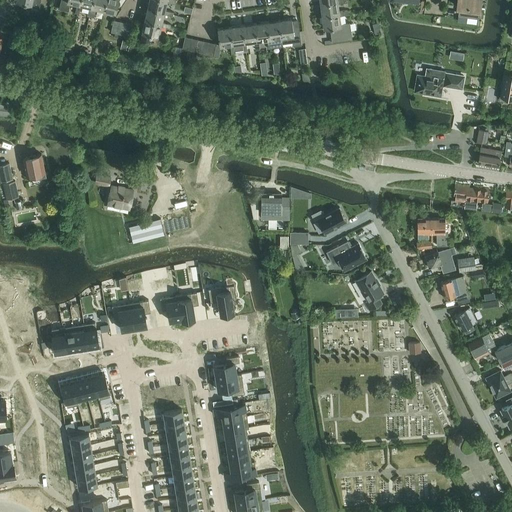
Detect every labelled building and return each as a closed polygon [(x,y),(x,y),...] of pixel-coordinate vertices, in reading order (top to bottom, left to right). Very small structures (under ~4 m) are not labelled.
[(16,0),(17,1),(20,2),(32,5),(31,6),(39,8),(40,4),(33,3),(33,0),(16,0)] [(79,4),(80,0),(61,0),(59,9),(69,11),(71,3),(77,5),(77,3),(79,4)] [(91,7),(92,0),(80,0),(79,4),(77,3),(77,5),(75,13),(79,14),(81,5),(89,7),(89,6),(91,7)] [(103,11),(105,0),(92,0),(91,7),(89,6),(89,7),(87,16),(94,17),(96,9),(103,11)] [(105,0),(103,11),(116,13),(119,0),(105,0)] [(165,10),(167,2),(166,2),(166,0),(149,0),(148,8),(164,12),(164,14),(165,14),(173,16),(174,12),(165,10)] [(480,9),(481,0),(457,0),(457,6),(459,7),(458,16),(479,18),(480,9)] [(340,12),(339,3),(338,3),(338,1),(321,3),(322,16),(339,13),(340,16),(341,16),(340,16),(349,14),(348,10),(340,12)] [(163,22),(165,14),(164,14),(164,12),(148,8),(145,20),(161,24),(161,26),(162,26),(170,28),(171,24),(163,22)] [(339,13),(322,16),(324,28),(330,27),(332,41),(353,39),(350,23),(342,24),(341,16),(340,16),(339,13)] [(282,38),(283,44),(293,42),(293,45),(301,44),(300,32),(294,32),(292,18),(279,20),(282,38)] [(118,34),(121,22),(114,20),(111,32),(118,34)] [(160,36),(162,26),(161,26),(161,24),(145,20),(142,32),(143,33),(141,40),(150,42),(152,35),(160,36)] [(283,46),(283,44),(282,38),(279,20),(267,22),(269,39),(267,39),(267,40),(268,48),(272,48),(283,46)] [(124,35),(126,23),(121,22),(118,34),(124,35)] [(259,41),(267,40),(267,39),(269,39),(267,22),(254,23),(257,40),(255,41),(255,42),(256,50),(260,49),(259,41)] [(126,23),(124,35),(130,36),(133,24),(126,23)] [(247,43),(255,42),(255,41),(257,40),(254,23),(242,25),(245,42),(242,42),(243,50),(244,52),(248,51),(247,43)] [(235,51),(243,50),(242,42),(245,42),(242,25),(230,27),(232,44),(230,44),(230,45),(231,54),(236,53),(235,51)] [(220,47),(230,45),(230,44),(232,44),(230,27),(218,29),(220,47)] [(189,51),(192,38),(185,37),(182,49),(188,50),(189,51)] [(121,48),(126,49),(129,40),(123,38),(121,48)] [(195,52),(198,39),(192,38),(189,51),(195,52)] [(201,53),(204,41),(198,39),(195,52),(197,52),(201,53)] [(207,54),(209,42),(204,41),(201,53),(207,54)] [(209,42),(207,54),(214,56),(217,44),(209,42)] [(130,44),(128,53),(135,54),(137,46),(130,44)] [(195,61),(197,52),(195,52),(189,51),(188,50),(186,59),(195,61)] [(462,88),(464,76),(444,72),(443,79),(418,75),(415,91),(441,95),(442,85),(462,88)] [(309,74),(302,73),(303,81),(310,82),(309,74)] [(511,74),(504,73),(503,79),(501,79),(499,87),(502,87),(500,100),(511,102),(511,104),(511,107),(511,74)] [(486,143),(488,131),(479,129),(477,142),(486,143)] [(499,167),(501,150),(481,147),(478,164),(499,167)] [(42,154),(23,158),(27,177),(36,175),(36,179),(46,177),(42,154)] [(0,177),(1,182),(14,179),(10,163),(0,164),(0,177)] [(110,187),(112,176),(97,174),(95,184),(110,187)] [(7,199),(19,196),(16,180),(4,183),(7,199)] [(111,184),(107,205),(130,210),(134,189),(125,187),(125,186),(118,185),(111,184)] [(489,203),(490,190),(490,189),(455,184),(454,196),(456,196),(455,200),(465,201),(466,200),(489,203)] [(282,192),(261,192),(261,211),(261,218),(290,219),(290,212),(290,208),(290,197),(282,197),(282,192)] [(258,198),(250,198),(251,203),(253,215),(254,218),(259,218),(258,198)] [(499,212),(500,204),(493,203),(492,211),(499,212)] [(321,209),(312,214),(315,221),(318,219),(325,233),(347,222),(339,207),(324,215),(321,209)] [(426,233),(430,233),(430,218),(418,218),(418,233),(418,239),(426,239),(426,233)] [(430,218),(430,233),(437,233),(437,246),(448,246),(448,232),(445,232),(445,218),(430,218)] [(161,219),(130,227),(134,243),(165,235),(161,219)] [(291,231),(290,243),(309,244),(308,243),(309,232),(291,231)] [(348,240),(327,251),(333,264),(339,261),(342,266),(344,270),(351,267),(355,265),(367,258),(359,242),(356,244),(351,246),(348,240)] [(431,241),(420,241),(421,249),(432,248),(432,241),(431,241)] [(298,244),(291,244),(292,254),(293,255),(297,253),(302,251),(298,244)] [(439,252),(427,256),(430,268),(441,265),(443,271),(455,268),(451,254),(456,252),(454,247),(440,252),(439,252)] [(460,271),(477,269),(475,256),(458,258),(460,271)] [(374,272),(358,280),(369,301),(366,303),(370,310),(383,304),(379,297),(385,294),(374,272)] [(470,298),(464,276),(456,278),(441,282),(445,299),(456,296),(458,302),(470,298)] [(234,284),(209,288),(211,302),(219,301),(221,314),(234,311),(232,297),(236,296),(236,298),(237,297),(235,283),(234,283),(234,284)] [(197,292),(179,295),(183,319),(183,318),(183,320),(195,318),(193,305),(199,304),(197,292)] [(179,295),(161,297),(163,310),(168,309),(169,314),(170,321),(183,319),(179,295)] [(149,299),(131,302),(135,328),(147,326),(145,313),(151,312),(149,299)] [(131,302),(112,305),(114,318),(120,317),(122,330),(135,328),(131,302)] [(351,308),(336,309),(336,317),(351,316),(351,308)] [(462,330),(477,322),(470,308),(454,315),(462,330)] [(95,321),(84,323),(88,347),(99,345),(95,321)] [(84,323),(74,325),(78,349),(88,347),(84,323)] [(74,325),(63,327),(67,351),(78,349),(74,325)] [(63,327),(52,328),(56,353),(67,351),(63,327)] [(477,360),(490,352),(497,349),(489,333),(482,337),(468,344),(477,360)] [(420,342),(410,343),(410,353),(421,352),(420,342)] [(501,362),(511,356),(511,342),(496,350),(501,362)] [(227,363),(214,365),(216,377),(242,373),(237,374),(235,362),(240,362),(239,355),(226,357),(227,363)] [(511,358),(501,363),(505,370),(511,366),(511,358)] [(504,376),(501,370),(492,374),(492,377),(487,379),(495,396),(500,393),(503,395),(511,390),(508,384),(511,381),(511,373),(504,376)] [(104,372),(93,375),(99,399),(110,396),(104,372)] [(242,373),(216,377),(218,390),(231,388),(233,395),(245,393),(242,373)] [(93,375),(83,378),(88,397),(98,394),(99,399),(93,375)] [(83,378),(73,380),(78,404),(79,404),(78,399),(88,397),(83,378)] [(73,380),(62,383),(68,407),(78,404),(73,380)] [(245,404),(214,409),(215,415),(222,414),(223,420),(247,416),(245,404)] [(511,426),(511,425),(511,404),(502,409),(511,426)] [(182,408),(164,411),(166,423),(184,420),(182,408)] [(247,416),(223,420),(225,431),(249,427),(247,416)] [(184,420),(166,423),(168,433),(186,430),(184,420)] [(249,427),(225,431),(227,442),(249,438),(247,428),(249,427)] [(186,430),(168,433),(169,444),(188,441),(186,430)] [(71,436),(73,446),(91,443),(89,433),(87,433),(71,436)] [(249,438),(227,442),(228,453),(250,450),(249,438)] [(188,441),(169,444),(171,455),(189,452),(188,441)] [(91,443),(73,446),(74,456),(93,453),(91,443)] [(11,450),(0,452),(0,464),(14,463),(14,462),(13,462),(11,450)] [(250,450),(228,453),(230,465),(255,461),(254,460),(252,461),(250,450)] [(189,452),(171,455),(173,465),(191,462),(189,452)] [(93,453),(74,456),(76,466),(94,463),(93,453)] [(231,470),(224,471),(225,477),(256,472),(255,461),(230,465),(231,470)] [(191,462),(173,465),(175,476),(193,473),(191,462)] [(14,463),(0,464),(0,482),(5,482),(5,481),(3,481),(2,477),(16,475),(14,463)] [(94,463),(76,466),(78,477),(96,474),(94,463)] [(193,473),(175,476),(176,487),(194,484),(193,473)] [(96,474),(78,477),(79,487),(98,484),(96,474)] [(128,479),(116,481),(117,487),(130,485),(128,479)] [(248,488),(235,491),(237,503),(262,499),(259,481),(247,483),(248,488)] [(194,484),(176,487),(178,497),(196,494),(194,484)] [(196,494),(178,497),(180,508),(198,505),(196,494)] [(107,499),(83,503),(84,511),(103,511),(109,511),(107,499)] [(264,511),(262,499),(237,503),(238,511),(264,511)]
